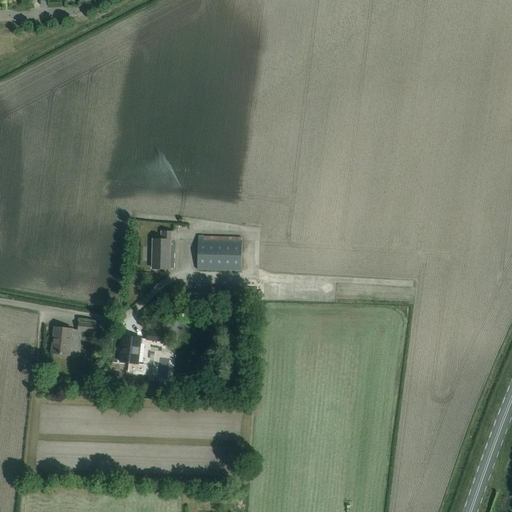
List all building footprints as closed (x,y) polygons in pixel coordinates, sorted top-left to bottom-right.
[(153,240),(152,269),(169,269),(174,269),(174,253),(170,253),(170,241),(174,241),(175,232),(162,232),(161,240),(153,240)] [(198,240),(197,270),(241,271),(242,241),(203,240),(203,236),(198,236),(198,240)] [(234,304),(234,315),(243,315),(243,305),(234,304)] [(79,323),(78,330),(78,331),(95,333),(96,324),(79,323)] [(69,355),(71,339),(72,329),(54,327),(51,353),(69,355)] [(148,332),(147,340),(164,342),(165,334),(148,332)] [(123,336),(122,346),(120,362),(138,364),(141,338),(123,336)]
